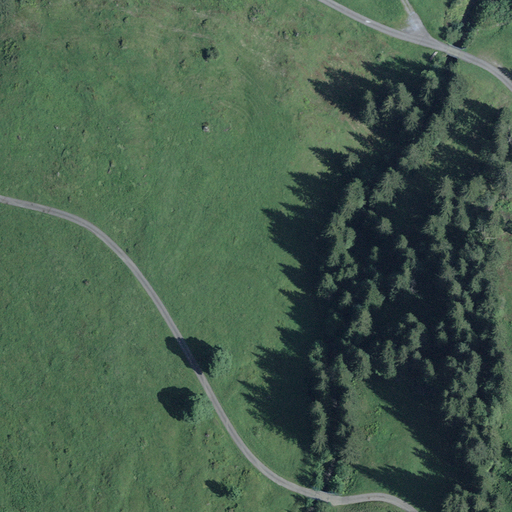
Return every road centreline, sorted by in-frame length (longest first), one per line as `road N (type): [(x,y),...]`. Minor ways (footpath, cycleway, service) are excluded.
road 1 (unclassified): [(412,511),(385,497),(334,500),(269,474),(241,445),(119,251),(78,220),(0,198)]
road 2 (unclassified): [(325,0),(465,55),(511,85)]
